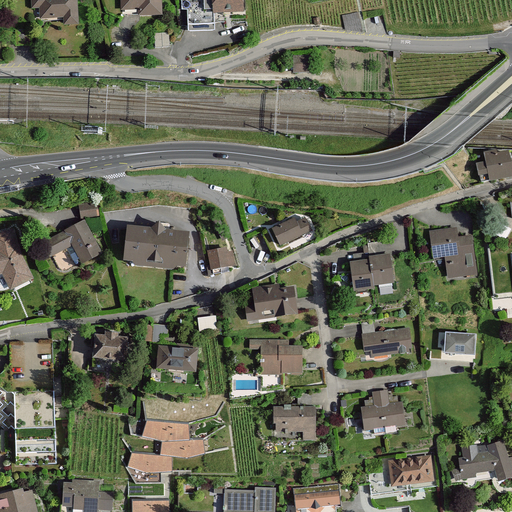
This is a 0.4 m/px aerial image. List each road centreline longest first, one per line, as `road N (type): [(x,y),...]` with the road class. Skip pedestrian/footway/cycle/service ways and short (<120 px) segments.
road 1 (residential): [(511,43),(297,37),(204,73),(0,71)]
road 2 (secondary): [(108,157),(212,151),(375,166),(444,139),(511,83)]
road 3 (residential): [(252,270),(378,221),(511,183)]
road 4 (residential): [(252,270),(196,302),(0,339)]
road 5 (residential): [(108,157),(118,181),(182,186),(220,200),(252,270)]
